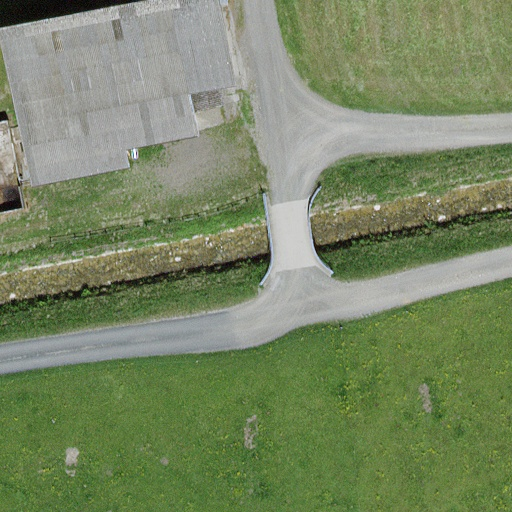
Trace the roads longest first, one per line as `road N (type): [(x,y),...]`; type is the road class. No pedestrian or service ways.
road 1 (track): [(0,355),(306,294)]
road 2 (track): [(264,0),(306,294)]
road 3 (track): [(282,145),(511,124)]
road 4 (track): [(306,294),(511,254)]
